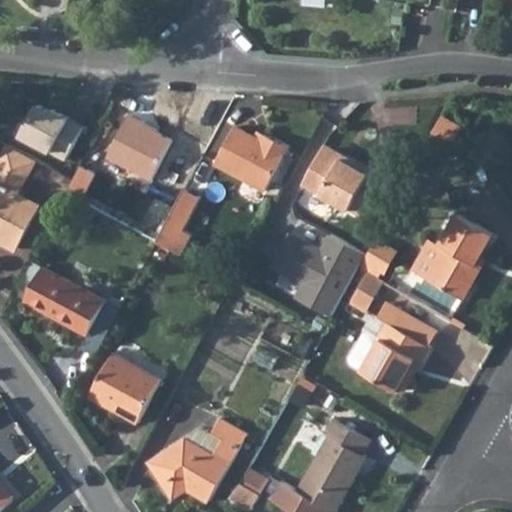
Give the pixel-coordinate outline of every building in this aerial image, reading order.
[(39,104),(23,134),(67,158),(85,126),(53,109),(52,111),(39,104)] [(145,124),(146,121),(131,113),(108,156),(153,179),(174,139),(145,124)] [(444,117),(429,144),(445,152),(460,125),(444,117)] [(263,139),(257,136),(237,125),(217,162),(268,189),(291,146),(267,133),(263,139)] [(267,133),(260,130),(257,136),(263,139),(267,133)] [(324,147),(372,172),(374,168),(327,142),(324,147)] [(41,204),(19,193),(37,161),(9,146),(0,162),(0,232),(2,233),(0,236),(0,239),(17,249),(41,204)] [(370,174),(372,172),(324,147),(305,183),(365,216),(384,182),(370,174)] [(83,165),(68,193),(82,200),(97,172),(83,165)] [(186,187),(158,240),(183,253),(194,234),(185,229),(202,196),(186,187)] [(494,232),(459,213),(442,243),(431,237),(413,269),(465,298),(483,267),(477,263),(481,255),(494,232)] [(392,250),(374,241),(365,258),(382,268),(392,250)] [(154,259),(163,264),(170,251),(161,246),(154,259)] [(477,263),(483,267),(487,258),(481,255),(477,263)] [(109,299),(45,265),(26,300),(90,334),(104,309),(109,299)] [(367,290),(374,277),(363,270),(355,284),(367,290)] [(379,315),(388,320),(394,323),(403,309),(388,300),(379,315)] [(104,309),(90,334),(103,341),(117,316),(104,309)] [(431,344),(440,330),(403,309),(394,323),(395,324),(431,344)] [(388,320),(380,335),(383,336),(386,338),(394,323),(388,320)] [(364,369),(399,389),(417,357),(423,361),(432,345),(431,344),(395,324),(394,323),(386,338),(383,336),(383,337),(365,369),(364,369)] [(365,331),(350,357),(352,362),(364,369),(365,369),(383,337),(383,336),(380,335),(370,330),(365,331)] [(164,378),(116,352),(92,396),(140,422),(164,378)] [(399,389),(404,393),(423,361),(417,357),(399,389)] [(273,499),(296,511),(331,511),(333,510),(335,511),(336,511),(359,472),(356,470),(366,453),(374,439),(336,416),(327,432),(331,434),(300,488),(285,479),(273,499)] [(212,500),(249,433),(221,417),(213,432),(225,438),(217,454),(188,438),(152,461),(175,497),(189,487),(190,487),(190,486),(194,482),(199,489),(197,492),(212,500)] [(225,438),(213,432),(203,427),(188,438),(217,454),(225,438)] [(359,472),(369,456),(366,453),(356,470),(359,472)] [(251,467),(242,481),(262,492),(270,478),(251,467)] [(262,492),(242,481),(232,496),(253,508),(262,492)] [(190,487),(189,487),(197,492),(199,489),(194,482),(190,486),(190,487)] [(0,511),(1,511),(15,500),(0,483),(0,511)]
